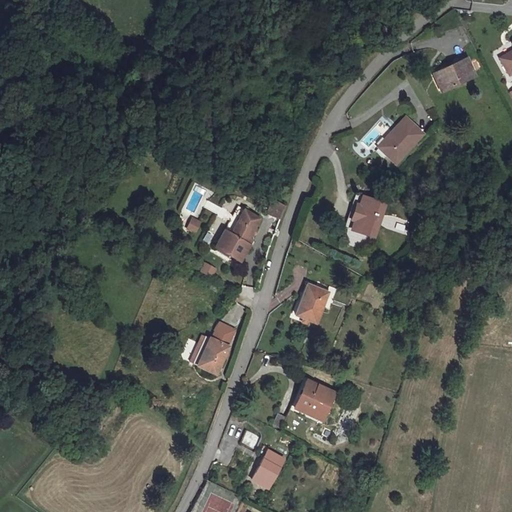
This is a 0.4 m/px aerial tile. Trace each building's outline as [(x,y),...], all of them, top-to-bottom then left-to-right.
[(511,41),(505,46),(508,52),(498,58),(509,76),(511,74),(511,41)] [(472,75),(463,57),(435,72),(445,90),(472,75)] [(423,133),(406,117),(378,147),(396,163),(423,133)] [(386,203),(356,194),(346,228),(376,236),(386,203)] [(279,215),(284,203),(274,199),(269,212),(279,215)] [(257,215),(239,207),(229,229),(225,227),(217,244),(242,256),(250,239),(247,237),(257,215)] [(183,229),(195,234),(201,221),(189,216),(183,229)] [(212,277),(217,267),(204,262),(199,271),(212,277)] [(318,325),(329,293),(308,284),(296,317),(318,325)] [(249,306),(255,288),(246,285),(240,303),(249,306)] [(232,326),(216,320),(210,335),(208,335),(199,332),(187,358),(196,362),(196,363),(216,372),(228,344),(225,342),(232,326)] [(335,392),(334,391),(306,378),(292,405),(305,411),(309,404),(326,412),(335,392)] [(272,425),(279,427),(282,415),(276,413),(272,425)] [(255,428),(243,424),(240,434),(252,438),(255,428)] [(287,454),(268,447),(256,475),(274,483),(287,454)]
